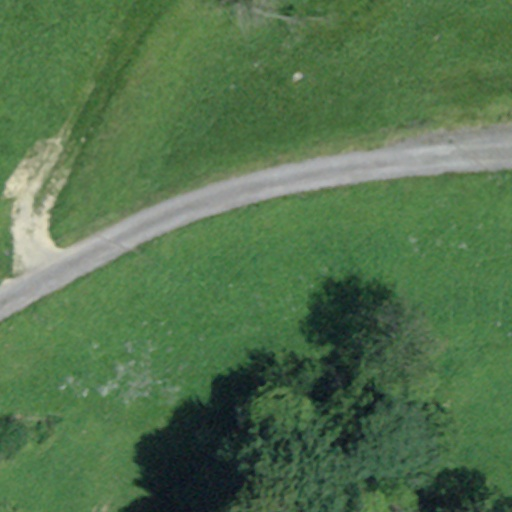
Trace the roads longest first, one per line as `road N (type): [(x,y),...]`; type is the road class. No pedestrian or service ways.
road 1 (track): [(0,305),(232,193),(356,167),(511,154)]
road 2 (track): [(158,0),(51,172),(34,222),(39,284)]
